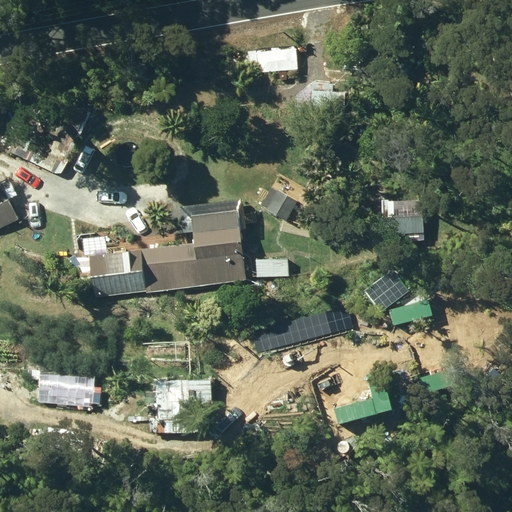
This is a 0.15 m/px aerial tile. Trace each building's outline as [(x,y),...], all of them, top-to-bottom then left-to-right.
[(341,90),(314,90),(313,107),(341,108),(341,106),(348,107),(348,93),(341,93),(341,90)] [(80,145),(25,121),(11,153),(66,177),(80,145)] [(0,180),(0,227),(20,218),(10,197),(18,193),(11,178),(2,181),(2,180),(0,180)] [(298,198),(274,184),(263,203),(287,218),(298,198)] [(92,253),(97,295),(148,290),(148,291),(248,279),(242,224),(220,226),(218,214),(195,216),(198,242),(92,253)] [(257,258),(257,274),(276,275),(275,258),(257,258)] [(312,420),(304,392),(235,412),(243,439),(312,420)] [(156,404),(157,422),(187,421),(186,398),(170,399),(170,404),(156,404)]
